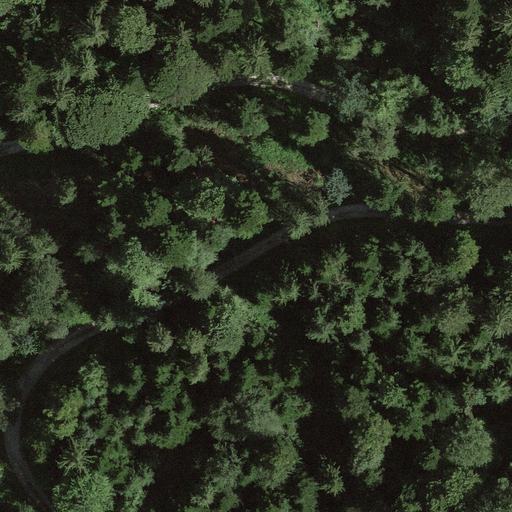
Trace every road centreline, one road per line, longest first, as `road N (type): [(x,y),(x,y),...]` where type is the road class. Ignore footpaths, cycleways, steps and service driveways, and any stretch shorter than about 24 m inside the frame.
road 1 (track): [(43,511),(12,447),(12,400),(41,359),(309,223),(338,215),(511,217)]
road 2 (track): [(511,109),(449,125),(246,76),(207,80),(0,149)]
